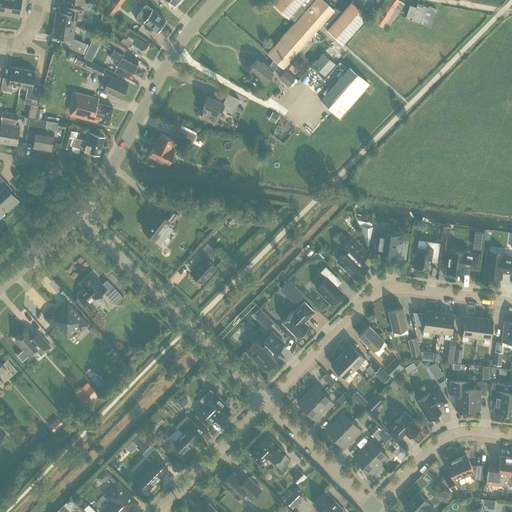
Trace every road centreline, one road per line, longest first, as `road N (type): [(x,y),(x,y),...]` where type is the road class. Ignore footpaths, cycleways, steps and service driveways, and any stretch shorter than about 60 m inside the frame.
road 1 (residential): [(511,301),(381,290),(266,403)]
road 2 (unclassified): [(266,403),(77,215)]
road 3 (tertiary): [(77,215),(182,40),(216,0)]
road 4 (residential): [(511,435),(469,430),(440,441),(374,508)]
road 5 (residential): [(159,511),(266,403)]
road 6 (residential): [(266,403),(374,508)]
